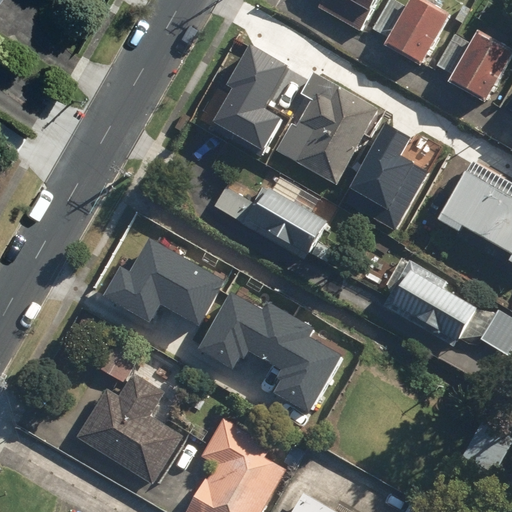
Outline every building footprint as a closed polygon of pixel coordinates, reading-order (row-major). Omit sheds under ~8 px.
[(301,0),(357,32),(375,0),(301,0)] [(371,34),(384,42),(380,47),(418,70),(447,21),(412,0),(408,0),(404,8),(391,0),(371,34)] [(511,56),(511,54),(475,34),(446,86),(484,107),(511,56)] [(213,122),(259,148),(277,117),(261,108),(286,66),(250,45),(226,87),(231,91),(213,122)] [(376,112),(340,92),(334,104),(315,94),(297,128),(291,125),(275,155),(336,187),(356,148),(364,152),(377,129),(369,125),(376,112)] [(385,124),(344,198),(396,228),(428,171),(398,154),(407,137),(385,124)] [(436,225),(457,238),(461,232),(509,259),(505,265),(511,268),(511,183),(473,161),(464,175),(436,225)] [(272,194),(265,190),(256,206),(225,189),(215,208),(305,260),(326,224),(292,205),(300,191),(280,180),(272,194)] [(164,311),(200,331),(227,284),(151,241),(113,308),(153,330),(164,311)] [(477,312),(444,293),(450,282),(402,255),(385,286),(400,294),(389,314),(456,351),(463,338),(478,340),(507,359),(511,352),(511,317),(499,309),(494,316),(477,313),(477,312)] [(351,355),(240,292),(202,359),(235,377),(246,359),(287,382),(276,403),(312,423),(351,355)] [(122,387),(142,353),(111,334),(90,368),(122,387)] [(150,419),(164,397),(132,377),(118,399),(106,391),(75,439),(151,487),(182,439),(150,419)] [(217,430),(201,457),(218,467),(205,488),(198,484),(180,511),(263,511),(288,473),(263,458),(270,447),(224,419),(217,430)] [(511,444),(511,434),(484,419),(455,470),(487,488),(511,444)] [(330,511),(301,495),(291,511),(330,511)]
